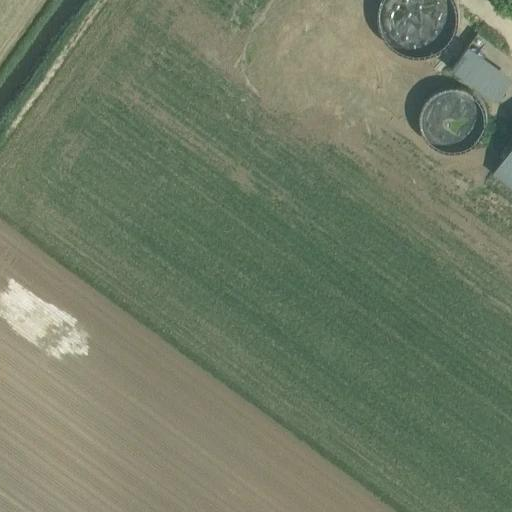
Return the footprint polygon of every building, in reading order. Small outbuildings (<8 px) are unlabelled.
[(407,0),(405,5),(404,15),(405,24),(410,33),(416,40),(425,45),(434,47),(444,46),(453,42),(460,36),(465,28),(468,18),(468,9),(464,0),(407,0)] [(511,85),(511,62),(474,38),(455,67),(503,99),(511,85)] [(392,39),(383,41),(374,47),(368,54),(364,62),(362,72),(364,82),(368,91),(375,98),(384,103),(394,105),(403,104),(413,100),(420,94),(426,86),(428,76),(428,66),(425,57),(419,49),(411,43),(402,40),(392,39)] [(435,90),(428,97),(424,106),(423,116),(424,126),(429,134),(435,142),(444,147),(454,149),(464,148),(473,144),(480,138),(486,129),(488,120),(488,110),(485,100),(479,92),(471,87),(462,83),(452,83),(443,85),(435,90)] [(511,146),(494,171),(511,184),(511,146)]
